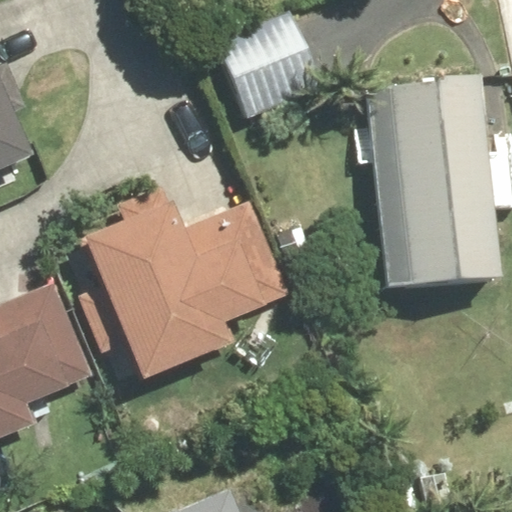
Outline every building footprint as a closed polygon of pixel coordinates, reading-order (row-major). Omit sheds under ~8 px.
[(281,14),(202,47),(236,131),(316,98),(281,14)] [(0,170),(17,163),(0,122),(0,118),(16,112),(0,74),(0,170)] [(467,83),(352,91),(366,296),(482,288),(467,83)] [(114,228),(64,247),(120,387),(211,351),(204,332),(268,307),(230,210),(171,233),(155,191),(107,210),(114,228)] [(79,378),(42,288),(0,305),(0,439),(14,434),(3,409),(79,378)] [(229,511),(222,494),(176,511),(229,511)]
